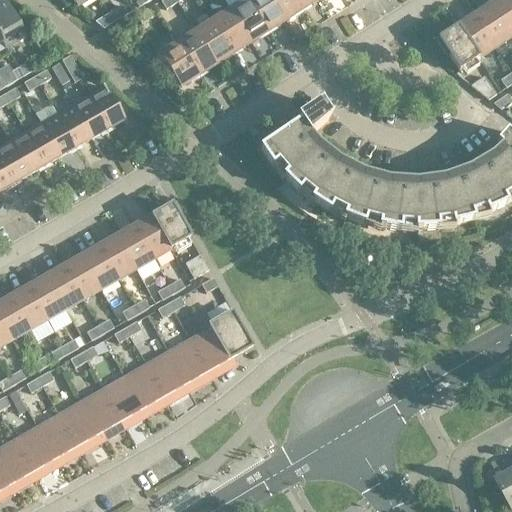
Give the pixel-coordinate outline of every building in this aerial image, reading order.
[(151,2),(149,0),(134,0),(133,1),(138,9),(151,2)] [(176,5),(173,0),(165,0),(161,3),(166,12),(176,5)] [(284,22),(270,0),(250,0),(247,2),(267,33),(284,22)] [(302,11),(294,0),(270,0),(284,22),(302,11)] [(319,0),(318,0),(294,0),(302,11),(319,0)] [(511,37),(511,2),(510,0),(501,0),(491,7),(511,38),(511,37)] [(0,39),(6,49),(25,38),(4,2),(0,4),(0,39)] [(267,33),(247,2),(230,13),(250,44),(267,33)] [(511,38),(491,7),(474,19),(494,50),(511,38)] [(122,8),(109,15),(114,24),(127,16),(122,8)] [(152,19),(147,11),(136,18),(141,27),(152,19)] [(250,44),(230,13),(213,24),(233,55),(250,44)] [(114,24),(109,15),(95,24),(103,31),(114,24)] [(494,50),(474,19),(457,30),(477,61),(494,50)] [(233,55),(213,24),(196,35),(216,66),(233,55)] [(477,61),(457,30),(435,44),(445,60),(448,58),(459,73),(477,61)] [(216,66),(196,35),(178,46),(198,77),(216,66)] [(198,77),(178,46),(160,57),(180,88),(198,77)] [(76,70),(69,58),(61,63),(67,74),(76,70)] [(18,70),(23,79),(36,71),(31,63),(18,70)] [(59,65),(51,70),(57,80),(65,76),(59,65)] [(82,81),(76,70),(67,74),(74,86),(82,81)] [(50,81),(46,73),(34,79),(39,87),(50,81)] [(12,74),(0,80),(0,82),(4,90),(17,82),(12,74)] [(511,86),(511,76),(511,75),(500,83),(506,91),(511,86)] [(39,87),(34,79),(23,86),(28,94),(39,87)] [(484,79),(470,89),(476,93),(488,85),(484,79)] [(491,91),(488,85),(476,93),(481,97),(491,91)] [(103,91),(88,100),(106,133),(123,123),(103,89),(102,89),(103,91)] [(19,99),(15,91),(3,97),(8,106),(19,99)] [(496,97),(491,91),(481,97),(488,102),(489,102),(496,97)] [(0,110),(8,106),(3,97),(0,99),(0,110)] [(511,104),(507,97),(493,107),(501,113),(511,104)] [(106,133),(88,100),(72,109),(91,142),(106,133)] [(91,142),(72,109),(56,118),(75,150),(91,142)] [(326,125),(315,109),(298,120),(301,125),(260,152),(272,169),(277,165),(287,177),(283,180),(298,195),(303,190),(314,199),(312,203),(329,214),(332,208),(346,215),(344,220),(364,227),(366,221),(380,225),(379,230),(400,233),(401,227),(416,228),(416,232),(438,232),(437,225),(452,223),(453,228),(473,223),(471,216),(485,211),(488,216),(507,206),(503,201),(511,195),(511,138),(508,135),(497,147),(499,148),(490,156),(467,170),(442,179),(416,183),(415,183),(389,181),(363,174),(340,162),(319,146),(311,136),(326,125)] [(75,150),(56,118),(41,127),(60,159),(75,150)] [(60,159),(41,127),(25,136),(44,168),(60,159)] [(44,168),(25,136),(10,145),(28,177),(44,168)] [(28,177),(10,145),(0,150),(0,164),(13,186),(28,177)] [(0,193),(13,186),(0,164),(0,193)] [(175,207),(171,208),(152,219),(171,252),(190,241),(181,226),(184,224),(175,207)] [(171,252),(152,219),(134,229),(153,262),(171,252)] [(153,262),(134,229),(117,240),(135,272),(153,262)] [(135,272),(117,240),(99,250),(117,282),(135,272)] [(117,282),(99,250),(81,260),(100,292),(117,282)] [(185,266),(188,272),(195,268),(203,264),(200,258),(185,266)] [(100,292),(81,260),(64,270),(82,302),(100,292)] [(208,272),(203,264),(195,268),(201,277),(208,272)] [(201,277),(195,268),(188,272),(193,281),(201,277)] [(82,302),(64,270),(46,280),(64,312),(82,302)] [(64,312),(46,280),(28,290),(47,322),(64,312)] [(217,289),(213,280),(201,287),(205,296),(217,289)] [(179,282),(168,288),(173,297),(184,290),(179,282)] [(173,297),(168,288),(157,295),(161,303),(173,297)] [(47,322),(28,290),(10,300),(29,333),(47,322)] [(184,308),(179,299),(168,306),(173,314),(184,308)] [(29,333),(10,300),(0,306),(0,323),(11,343),(29,333)] [(144,302),(132,309),(137,317),(149,310),(144,302)] [(173,314),(168,306),(157,312),(162,321),(173,314)] [(137,317),(132,309),(121,315),(126,323),(137,317)] [(232,314),(209,327),(232,367),(233,367),(230,362),(252,349),(232,314)] [(109,322),(97,329),(102,337),(113,331),(109,322)] [(0,349),(11,343),(0,323),(0,349)] [(140,333),(136,324),(124,331),(129,339),(140,333)] [(232,367),(209,327),(212,332),(190,344),(212,382),(211,379),(232,367)] [(102,337),(97,329),(86,335),(91,343),(102,337)] [(129,339),(124,331),(113,337),(118,346),(129,339)] [(73,343),(62,349),(67,357),(78,351),(73,343)] [(212,382),(190,344),(168,357),(189,392),(210,380),(211,382),(212,382)] [(67,357),(62,349),(50,356),(55,364),(67,357)] [(97,358),(92,349),(81,356),(86,364),(97,358)] [(86,364),(81,356),(70,362),(75,370),(86,364)] [(189,392),(168,357),(147,370),(167,405),(189,392)] [(32,366),(37,374),(49,367),(44,359),(32,366)] [(167,405),(147,370),(125,382),(145,417),(167,405)] [(20,373),(9,379),(13,388),(25,381),(20,373)] [(53,383),(48,374),(37,381),(42,389),(53,383)] [(13,388),(9,379),(0,384),(0,390),(2,394),(13,388)] [(42,389),(37,381),(26,387),(30,396),(42,389)] [(145,417),(125,382),(103,395),(123,430),(145,417)] [(123,430),(103,395),(81,407),(101,442),(123,430)] [(0,412),(9,408),(4,399),(0,401),(0,412)] [(101,442),(81,407),(59,420),(79,455),(101,442)] [(79,455),(59,420),(37,432),(57,467),(79,455)] [(57,467),(37,432),(15,445),(36,480),(57,467)] [(36,480),(15,445),(0,453),(0,468),(14,492),(36,480)] [(0,500),(14,492),(0,468),(0,500)] [(511,472),(495,482),(511,511),(511,472)]
